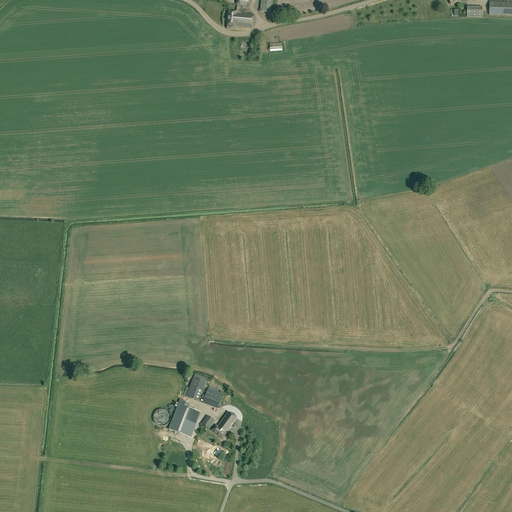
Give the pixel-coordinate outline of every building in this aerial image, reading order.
[(238,0),(237,11),(229,11),(227,26),(228,26),(227,29),(232,30),(232,26),(235,27),(235,26),(253,28),(254,15),(243,13),(243,7),(249,8),(250,0),(238,0)] [(273,0),(261,0),(260,12),(272,13),(273,0)] [(511,15),(511,2),(490,1),(490,15),(511,15)] [(483,7),(467,6),(467,17),(482,17),(483,7)] [(207,383),(194,378),(187,397),(200,402),(207,383)] [(218,409),(224,394),(208,389),(203,403),(218,409)] [(180,400),(169,430),(191,438),(201,413),(185,407),(186,402),(180,400)] [(212,431),(223,439),(227,433),(237,418),(229,412),(218,426),(216,425),(212,431)] [(202,423),(210,429),(215,421),(207,416),(202,423)]
